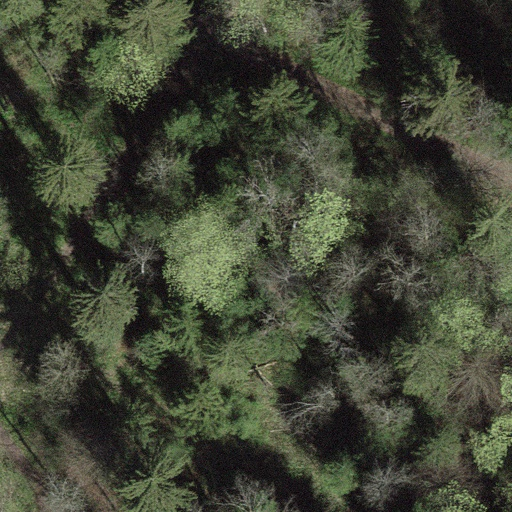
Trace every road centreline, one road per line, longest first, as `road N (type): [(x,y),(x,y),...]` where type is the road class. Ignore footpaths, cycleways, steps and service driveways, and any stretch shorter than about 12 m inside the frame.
road 1 (track): [(226,3),(0,352)]
road 2 (track): [(219,0),(511,183)]
